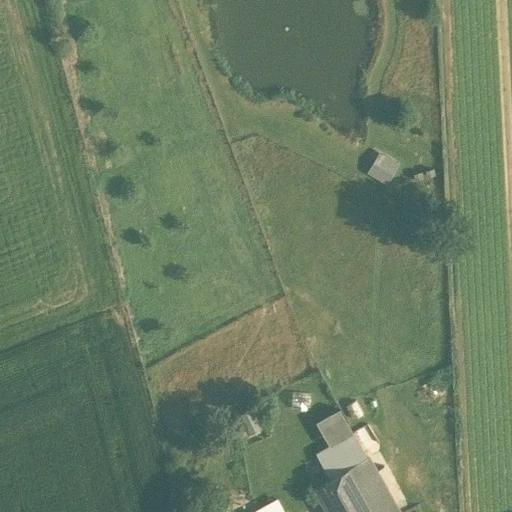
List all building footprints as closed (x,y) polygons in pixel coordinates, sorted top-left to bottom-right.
[(368,172),(389,184),(402,162),(381,150),(368,172)] [(348,405),(354,418),(364,413),(358,400),(348,405)] [(239,423),(246,436),(264,427),(257,413),(239,423)] [(329,481),(369,458),(356,436),(317,458),(329,481)] [(329,511),(399,511),(369,458),(329,481),(316,488),(329,511)]
